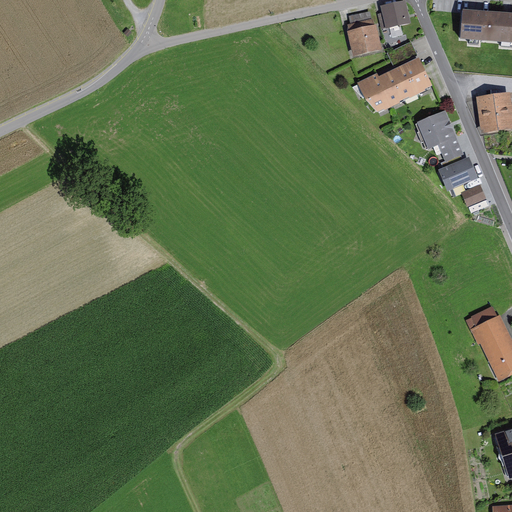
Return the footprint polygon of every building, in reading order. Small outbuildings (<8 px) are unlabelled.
[(386,14),(389,26),(407,22),(403,4),(385,9),(386,14)] [(371,13),(347,18),(356,55),(379,50),(371,13)] [(511,16),(461,13),(459,40),(511,43),(511,16)] [(389,26),(386,14),(378,16),(381,28),(389,26)] [(411,43),(388,54),(394,66),(417,55),(411,43)] [(419,61),(404,68),(415,92),(430,85),(419,61)] [(402,98),(415,92),(404,68),(391,74),(402,98)] [(391,104),(402,98),(391,74),(379,80),(391,104)] [(377,111),(391,104),(379,80),(378,75),(358,85),(377,111)] [(507,95),(481,98),(485,132),(511,129),(507,95)] [(444,115),(416,127),(427,152),(439,147),(446,164),(461,157),(444,115)] [(468,160),(441,172),(449,193),(477,181),(468,160)] [(478,188),(463,195),(469,207),(484,200),(478,188)] [(511,347),(492,308),(465,321),(494,381),(511,372),(511,347)] [(511,429),(493,436),(508,482),(511,480),(511,429)]
